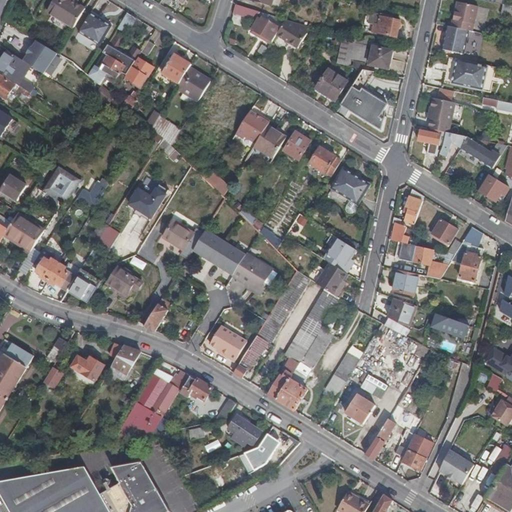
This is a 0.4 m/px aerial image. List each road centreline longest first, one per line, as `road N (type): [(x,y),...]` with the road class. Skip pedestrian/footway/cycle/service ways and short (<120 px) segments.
road 1 (residential): [(312,437),(170,352),(32,306),(0,287)]
road 2 (residential): [(212,47),(392,165)]
road 3 (residential): [(392,165),(428,0)]
road 4 (residential): [(364,303),(392,165)]
road 5 (residential): [(392,165),(511,238)]
